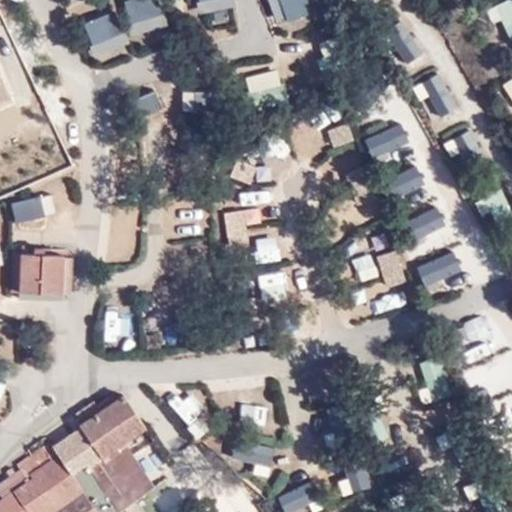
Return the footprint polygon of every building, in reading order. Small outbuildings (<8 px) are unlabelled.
[(46,0),(50,8),(71,0),(46,0)] [(118,0),(53,27),(68,69),(128,47),(118,0)] [(166,0),(117,0),(118,0),(133,52),(182,38),(166,0)] [(237,0),(191,0),(201,46),(246,36),(237,0)] [(315,0),(260,0),(272,37),(324,18),(315,0)] [(390,0),(350,0),(362,19),(393,4),(390,0)] [(511,0),(506,0),(485,11),(500,48),(511,42),(511,0)] [(408,10),(376,30),(402,71),(433,56),(408,10)] [(352,21),(305,46),(323,79),(371,56),(352,21)] [(284,56),(237,74),(250,117),(298,94),(289,69),(284,56)] [(437,64),(406,84),(431,124),(463,109),(437,64)] [(336,82),(360,124),(366,133),(388,115),(386,94),(370,65),(336,82)] [(511,70),(496,80),(511,102),(511,70)] [(225,75),(171,91),(184,134),(239,122),(225,75)] [(156,90),(112,99),(124,142),(169,134),(156,90)] [(394,107),(411,137),(427,128),(410,98),(394,107)] [(467,117),(436,137),(461,177),(493,162),(467,117)] [(398,119),(363,140),(377,167),(414,148),(398,119)] [(332,160),(353,159),(353,147),(331,148),(332,160)] [(416,162),(381,182),(395,210),(432,190),(416,162)] [(432,172),(446,203),(464,196),(450,164),(432,172)] [(511,197),(504,182),(472,202),(498,243),(511,236),(511,197)] [(9,198),(11,204),(17,231),(61,221),(52,187),(9,198)] [(439,202),(404,222),(418,250),(454,230),(439,202)] [(260,231),(263,256),(290,252),(287,228),(260,231)] [(487,279),(504,272),(487,229),(470,236),(487,279)] [(57,246),(14,245),(14,292),(56,291),(57,246)] [(457,247),(414,264),(429,300),(477,281),(457,247)] [(511,319),(503,321),(511,353),(511,319)] [(455,398),(430,350),(397,366),(421,413),(455,398)] [(353,352),(313,359),(322,403),(343,399),(340,386),(359,381),(353,352)] [(0,406),(9,402),(0,385),(0,406)] [(399,429),(380,391),(349,402),(368,440),(399,429)] [(33,446),(7,463),(10,470),(0,476),(0,511),(111,511),(112,511),(120,506),(141,494),(110,446),(117,441),(140,426),(117,394),(72,424),(79,435),(43,458),(33,446)] [(262,416),(261,398),(232,400),(234,419),(262,416)] [(359,446),(339,408),(308,419),(327,457),(359,446)] [(483,460),(458,412),(425,427),(449,475),(483,460)] [(110,446),(141,494),(148,488),(117,441),(110,446)] [(298,469),(283,444),(223,443),(240,467),(268,486),(292,471),(298,469)] [(150,448),(136,458),(152,481),(166,471),(150,448)] [(376,492),(357,454),(326,465),(345,503),(376,492)] [(430,496),(417,458),(382,474),(396,511),(430,496)] [(508,511),(486,468),(453,484),(467,511),(508,511)] [(322,511),(303,474),(273,491),(284,511),(322,511)]
